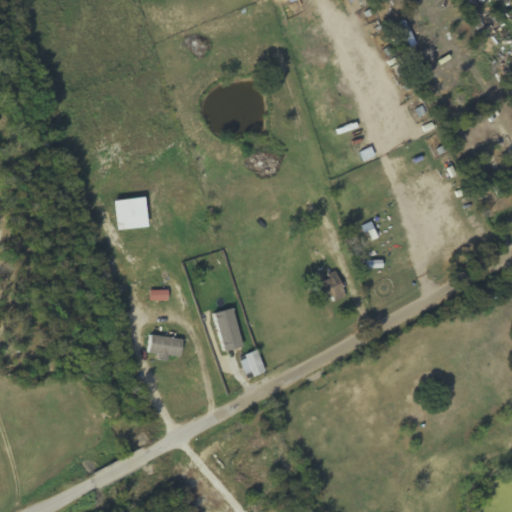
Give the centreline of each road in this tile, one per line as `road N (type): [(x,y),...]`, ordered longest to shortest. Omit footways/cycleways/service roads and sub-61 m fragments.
road 1 (residential): [(511,260),(50,511)]
road 2 (residential): [(123,0),(152,461)]
